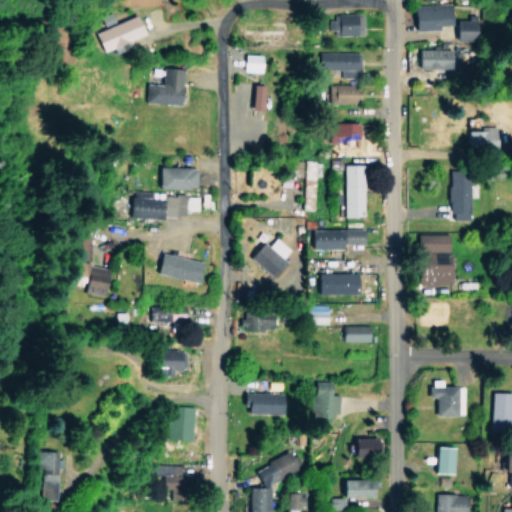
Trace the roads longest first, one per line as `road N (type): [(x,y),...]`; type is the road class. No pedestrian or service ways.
road 1 (residential): [(393,511),(389,0)]
road 2 (residential): [(218,511),(221,17)]
road 3 (residential): [(221,17),(389,1)]
road 4 (residential): [(511,355),(393,354)]
